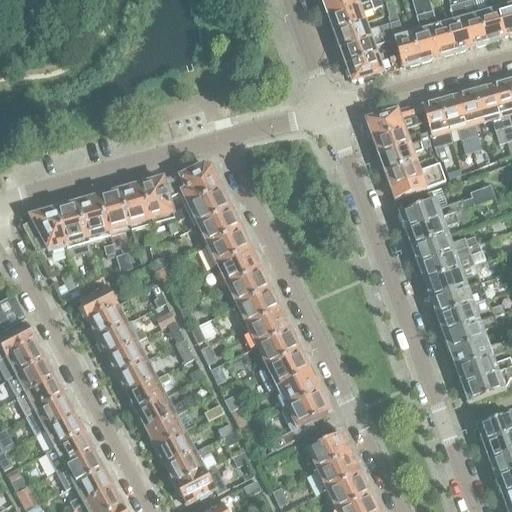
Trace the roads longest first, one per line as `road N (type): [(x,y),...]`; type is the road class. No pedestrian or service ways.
road 1 (residential): [(472,511),(328,110)]
road 2 (residential): [(405,511),(230,146)]
road 3 (residential): [(154,511),(0,220)]
road 4 (residential): [(0,215),(230,146)]
road 5 (residential): [(328,110),(511,59)]
